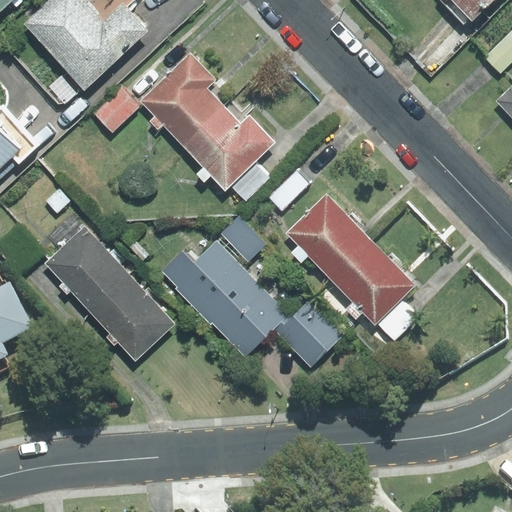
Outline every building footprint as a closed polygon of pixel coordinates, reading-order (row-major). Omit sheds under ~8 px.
[(0,0),(0,10),(11,0),(0,0)] [(103,22),(83,0),(50,0),(24,24),(85,88),(146,31),(122,5),(103,22)] [(441,0),(464,23),(469,18),(472,20),(493,0),(441,0)] [(511,61),(511,29),(484,57),(501,73),(511,61)] [(182,146),(224,106),(206,88),(215,80),(190,55),(141,101),(155,116),(150,121),(159,130),(163,126),(182,146)] [(511,85),(496,101),(511,117),(511,85)] [(140,106),(122,87),(94,112),(112,132),(140,106)] [(0,179),(39,145),(4,103),(0,106),(0,179)] [(241,124),(224,106),(182,146),(203,168),(197,174),(204,181),(211,175),(225,190),(275,142),(250,116),(241,124)] [(269,178),(256,165),(233,187),(246,201),(269,178)] [(269,198),(282,211),(310,184),(297,171),(269,198)] [(70,201),(59,189),(46,201),(57,212),(70,201)] [(331,279),(371,240),(327,195),(286,233),(298,246),(291,253),(301,263),(308,256),(331,279)] [(90,311),(130,274),(73,214),(49,236),(61,249),(46,263),(63,282),(59,286),(67,295),(71,291),(90,311)] [(267,243),(240,215),(194,260),(184,250),(162,271),(177,287),(175,289),(211,324),(212,323),(245,356),(288,313),(242,268),(267,243)] [(20,223),(0,242),(0,251),(22,273),(46,249),(20,223)] [(402,299),(415,286),(371,240),(331,279),(353,302),(346,309),(356,319),(363,313),(375,325),(377,323),(402,299)] [(135,361),(175,324),(152,299),(156,296),(148,288),(145,291),(130,274),(90,311),(111,333),(107,337),(114,345),(118,342),(135,361)] [(0,287),(0,372),(10,368),(5,356),(8,355),(2,343),(32,328),(9,283),(0,287)] [(276,330),(311,366),(345,334),(310,298),(276,330)] [(377,323),(394,340),(419,316),(402,299),(377,323)]
